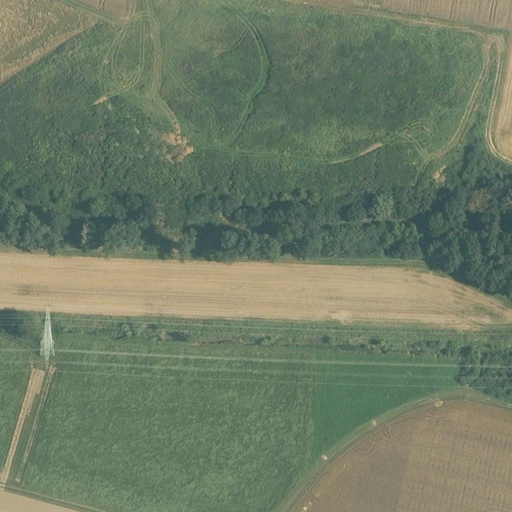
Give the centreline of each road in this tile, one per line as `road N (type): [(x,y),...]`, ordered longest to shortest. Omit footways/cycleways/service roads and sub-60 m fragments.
road 1 (track): [(511,300),(433,265),(112,259),(0,247)]
road 2 (track): [(511,176),(482,157),(503,59),(496,41),(301,0)]
road 3 (track): [(282,511),(328,459),(410,407),(461,395),(511,406)]
